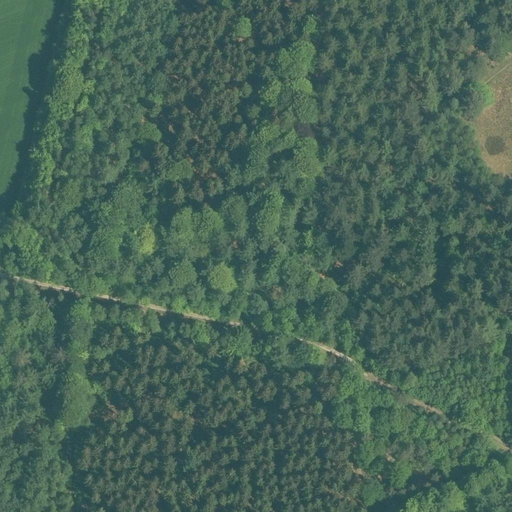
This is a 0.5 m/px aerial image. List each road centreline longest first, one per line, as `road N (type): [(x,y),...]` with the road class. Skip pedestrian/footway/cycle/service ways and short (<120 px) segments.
road 1 (track): [(0,284),(315,354),(511,457)]
road 2 (track): [(365,511),(344,368),(354,301),(327,238),(316,179),(323,70),(351,0)]
road 3 (track): [(71,511),(85,302)]
